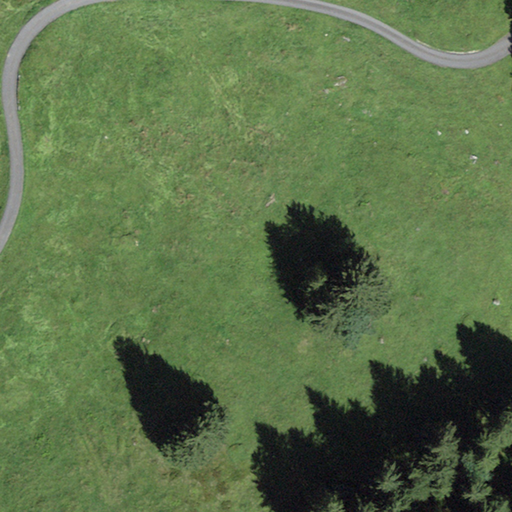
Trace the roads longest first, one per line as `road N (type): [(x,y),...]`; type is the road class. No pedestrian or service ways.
road 1 (unclassified): [(0,237),(16,197),(13,59),(22,38),(72,0)]
road 2 (unclassified): [(286,0),(337,11),(455,62),(482,61),(511,42)]
